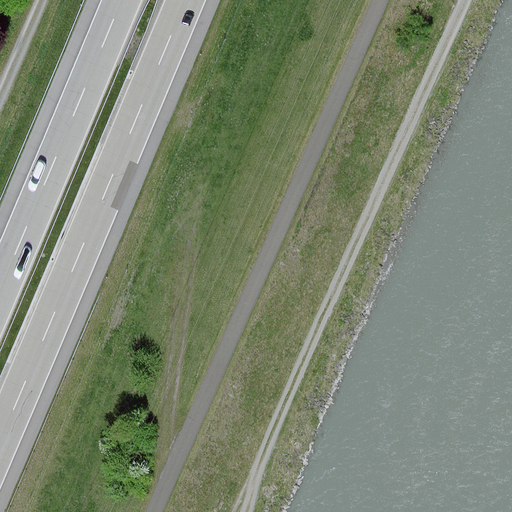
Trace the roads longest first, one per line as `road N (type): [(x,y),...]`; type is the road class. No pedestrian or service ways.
road 1 (track): [(464,0),(235,511)]
road 2 (track): [(380,0),(156,511)]
road 3 (motorway): [(0,440),(183,0)]
road 4 (motorway): [(120,0),(0,287)]
